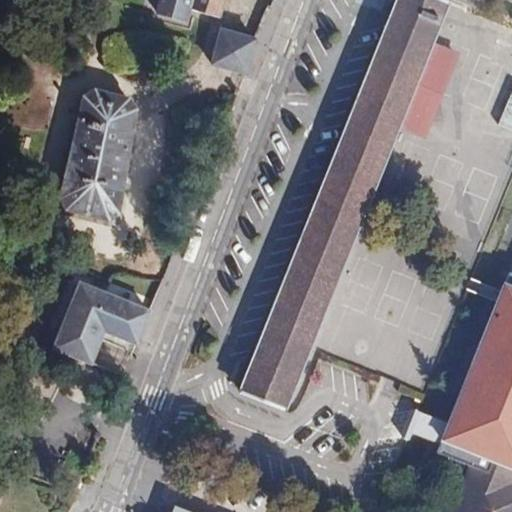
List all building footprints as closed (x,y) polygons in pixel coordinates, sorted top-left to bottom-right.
[(225,0),(193,0),(191,9),(221,18),(225,0)] [(179,9),(177,18),(186,20),(189,11),(179,9)] [(256,40),(260,31),(223,20),(220,30),(256,40)] [(243,74),(256,40),(220,30),(209,60),(243,74)] [(463,55),(434,44),(400,129),(430,140),(463,55)] [(130,98),(97,90),(85,98),(61,198),(68,210),(110,220),(119,213),(137,109),(130,98)] [(511,511),(511,273),(440,458),(472,470),(454,511),(511,511)] [(134,349),(147,316),(77,289),(52,356),(89,370),(101,336),(134,349)] [(55,478),(78,488),(89,462),(65,452),(55,478)]
